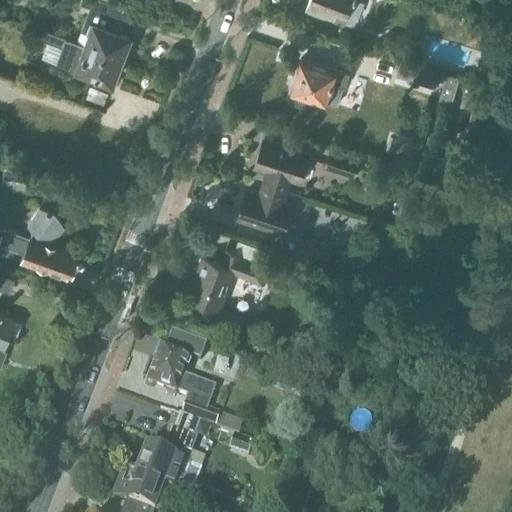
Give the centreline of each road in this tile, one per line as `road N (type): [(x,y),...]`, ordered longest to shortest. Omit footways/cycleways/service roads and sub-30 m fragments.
road 1 (secondary): [(35,511),(230,0)]
road 2 (track): [(432,511),(511,298)]
